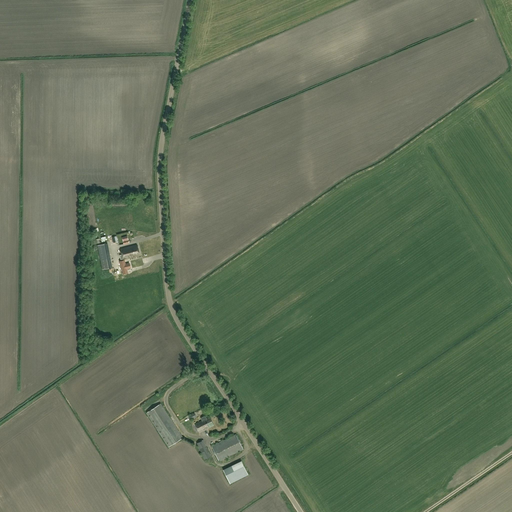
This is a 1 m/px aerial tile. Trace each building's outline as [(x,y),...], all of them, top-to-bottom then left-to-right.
[(112,268),(107,243),(97,245),(102,270),(112,268)] [(140,255),(137,245),(121,250),(122,255),(120,255),(121,260),(123,259),(123,260),(140,255)] [(146,413),(169,447),(183,438),(161,404),(146,413)] [(210,417),(206,418),(205,417),(204,416),(202,417),(201,419),(202,420),(195,424),(199,432),(214,425),(210,417)] [(219,461),(243,449),(236,435),(212,447),(219,461)] [(197,444),(204,460),(211,457),(203,440),(197,444)] [(230,484),(248,475),(242,463),(224,472),(230,484)]
